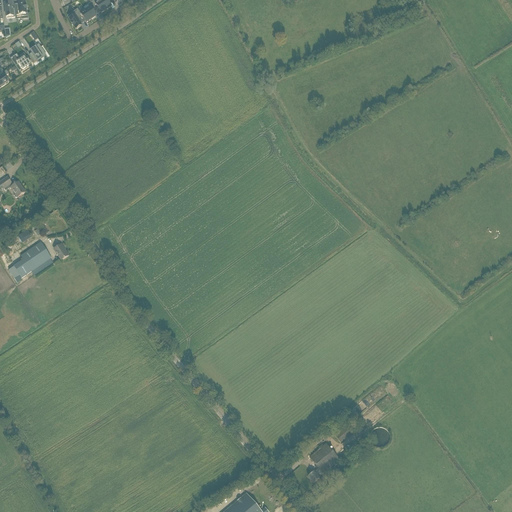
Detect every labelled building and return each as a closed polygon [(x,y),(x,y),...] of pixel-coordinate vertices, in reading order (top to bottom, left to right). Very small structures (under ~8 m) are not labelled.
[(111,7),(107,1),(107,0),(99,0),(100,1),(106,10),(111,7)] [(27,14),(26,10),(27,10),(27,6),(26,6),(25,2),(24,2),(24,1),(19,2),(19,3),(18,3),(19,11),(15,12),(16,20),(22,19),(22,14),(27,14)] [(106,10),(100,1),(95,4),(93,1),(91,3),(94,9),(97,7),(101,13),(106,10)] [(11,3),(4,4),(6,18),(7,18),(7,19),(12,18),(15,18),(14,9),(14,10),(12,10),(11,3)] [(88,5),(83,8),(84,9),(85,11),(91,20),(96,17),(92,10),(94,9),(91,3),(88,5)] [(91,20),(85,11),(84,9),(79,12),(77,9),(74,11),(75,13),(76,13),(79,18),(82,17),(86,23),(91,20)] [(81,26),(77,20),(79,18),(76,13),(75,13),(73,15),(74,17),(69,20),(71,23),(70,23),(73,27),(74,27),(76,30),(81,26)] [(30,55),(29,55),(34,63),(36,61),(37,62),(40,60),(40,59),(41,58),(43,56),(44,56),(45,55),(44,53),(41,48),(40,48),(37,50),(35,47),(32,50),(32,51),(31,52),(32,54),(30,55)] [(11,59),(10,59),(20,73),(22,71),(21,71),(22,71),(28,66),(27,65),(26,64),(28,62),(29,62),(26,56),(20,60),(18,57),(17,56),(11,60),(11,59)] [(0,79),(0,87),(9,81),(6,76),(9,74),(7,71),(6,71),(4,73),(1,74),(2,75),(0,75),(0,79)] [(25,193),(21,187),(18,183),(13,186),(11,184),(7,178),(0,182),(0,187),(2,190),(9,185),(11,188),(15,194),(14,196),(16,198),(17,198),(25,193)] [(23,243),(33,237),(30,230),(19,235),(23,243)] [(34,276),(53,263),(50,259),(51,258),(41,243),(21,256),(23,260),(13,266),(22,278),(31,272),(34,276)] [(68,256),(61,245),(54,250),(61,261),(68,256)] [(346,427),(343,430),(349,437),(352,434),(346,427)] [(323,474),(339,460),(325,444),(309,458),(318,469),(314,472),(308,477),(313,484),(319,479),(317,476),(322,473),(323,474)] [(353,450),(349,445),(345,448),(349,453),(353,450)] [(361,446),(353,454),(357,458),(359,456),(360,457),(363,454),(363,453),(365,450),(361,446)] [(261,511),(246,494),(224,511),(268,511),(265,508),(261,511)]
